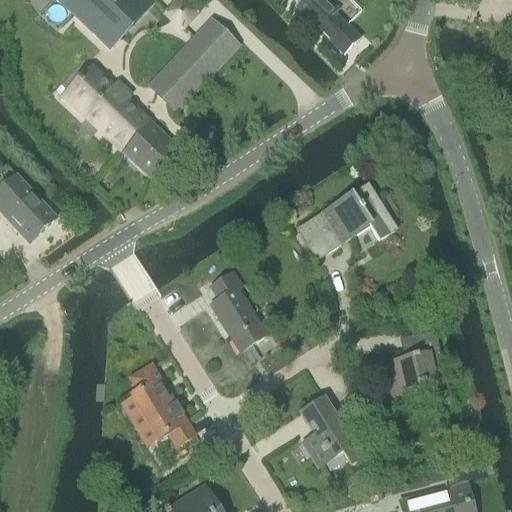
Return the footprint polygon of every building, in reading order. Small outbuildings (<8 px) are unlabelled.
[(152,5),(147,0),(54,0),(108,51),(152,5)] [(195,8),(187,0),(180,0),(165,16),(177,27),(195,8)] [(299,11),(343,57),(359,42),(335,17),(339,13),(326,0),(306,0),(309,2),(299,11)] [(237,49),(209,24),(148,89),(175,114),(237,49)] [(73,87),(63,98),(149,180),(177,152),(91,69),(73,87)] [(0,217),(26,247),(54,222),(15,178),(0,191),(0,217)] [(366,190),(299,233),(318,262),(370,229),(379,244),(394,234),(366,190)] [(232,277),(211,291),(219,303),(211,309),(241,356),(266,339),(237,293),(241,291),(232,277)] [(408,362),(383,368),(391,401),(420,394),(419,390),(436,386),(433,370),(442,367),(434,334),(403,341),(408,362)] [(140,395),(132,401),(158,443),(167,437),(176,451),(196,439),(176,406),(173,408),(151,371),(132,383),(140,395)] [(323,402),(300,417),(314,439),(302,446),(318,472),(342,457),(350,470),(362,463),(323,402)] [(374,485),(365,487),(368,497),(388,493),(384,476),(373,479),(374,485)] [(472,511),(466,487),(400,505),(401,511),(472,511)] [(216,511),(204,491),(170,511),(216,511)]
